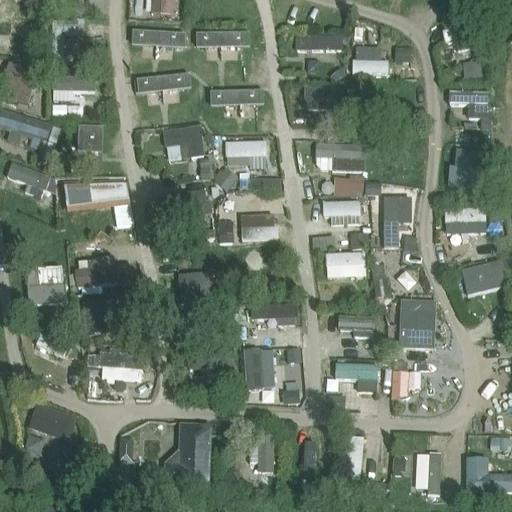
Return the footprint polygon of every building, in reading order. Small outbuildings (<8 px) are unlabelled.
[(134,35),(133,50),(156,51),(184,53),(185,38),(156,36),(134,35)] [(249,52),(249,37),(221,37),(196,37),(197,53),(221,53),(249,52)] [(191,93),(189,78),(161,81),(134,84),(136,99),(162,96),(191,93)] [(264,110),(264,94),(239,95),(211,96),(211,111),(240,110),(264,110)] [(344,94),(302,94),(302,109),(344,109),(344,94)] [(202,129),(163,134),(165,150),(180,148),(182,163),(206,160),(202,129)] [(102,157),(104,133),(80,132),(78,156),(102,157)] [(208,206),(206,195),(168,200),(171,215),(180,214),(182,224),(215,219),(213,206),(208,206)] [(273,218),(242,220),(243,245),(279,243),(278,230),(274,231),(273,218)] [(133,269),(78,276),(79,292),(136,286),(133,269)] [(342,320),(341,334),(356,335),(356,341),(373,341),(373,335),(376,335),(376,321),(342,320)] [(234,352),(187,357),(189,374),(219,371),(220,386),(237,384),(234,352)] [(397,365),(397,376),(406,377),(405,400),(418,401),(418,396),(430,396),(431,368),(419,368),(419,366),(397,365)] [(183,443),(182,467),(196,467),(195,489),(210,489),(212,431),(197,430),(197,443),(183,443)] [(274,476),(274,439),(259,439),(259,452),(251,451),(251,468),(259,468),(259,476),(274,476)] [(382,446),(348,443),(346,479),(358,479),(359,476),(368,476),(370,461),(381,461),(382,446)]
